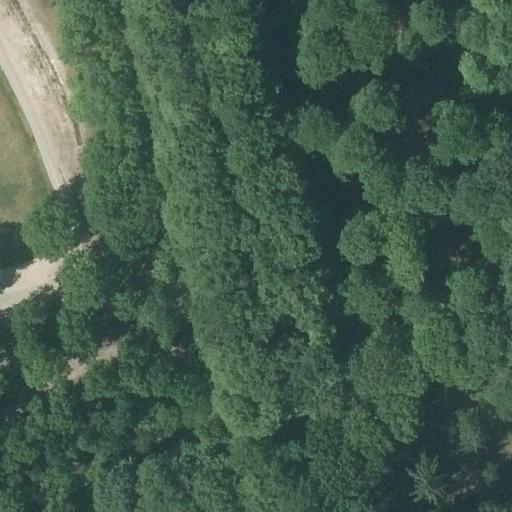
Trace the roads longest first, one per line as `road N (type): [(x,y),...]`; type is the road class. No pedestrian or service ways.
road 1 (track): [(301,393),(195,0)]
road 2 (unknown): [(511,6),(412,134),(381,227),(346,262)]
road 3 (track): [(331,386),(511,337)]
road 4 (track): [(206,511),(276,437),(307,416)]
road 5 (unknown): [(346,262),(334,281),(343,363),(331,386)]
